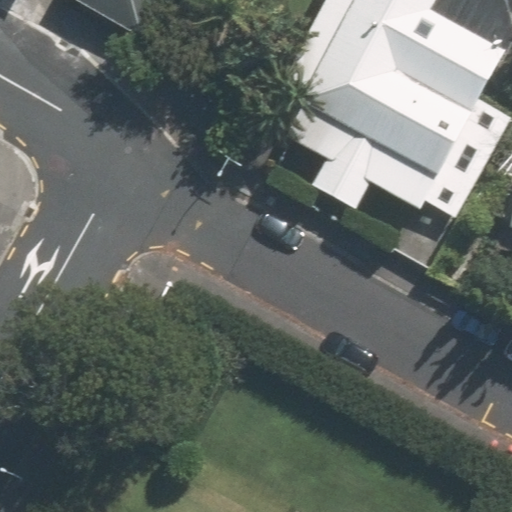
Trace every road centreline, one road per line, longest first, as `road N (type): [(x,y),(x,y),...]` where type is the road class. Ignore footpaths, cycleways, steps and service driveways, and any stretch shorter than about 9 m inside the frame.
road 1 (residential): [(124,164),(196,218),(511,388)]
road 2 (residential): [(124,164),(0,380)]
road 3 (residential): [(0,75),(124,164)]
